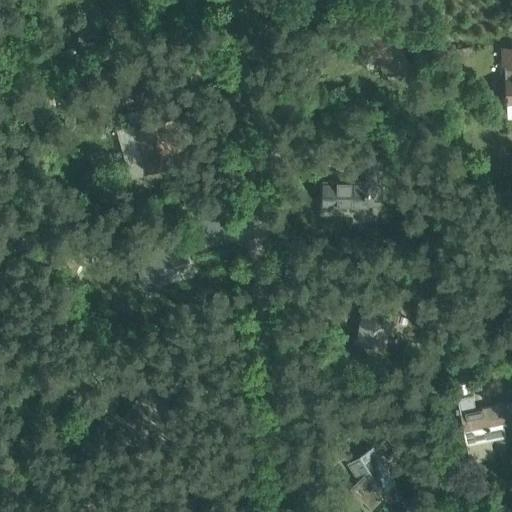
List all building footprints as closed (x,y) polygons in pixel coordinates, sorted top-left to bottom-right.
[(394,28),(359,37),(364,59),(381,55),(384,67),(385,70),(404,65),(394,28)] [(511,44),(503,45),(504,65),(506,65),(511,64),(511,44)] [(442,101),(440,85),(428,86),(429,101),(419,102),(419,112),(437,111),(436,101),(442,101)] [(144,157),(141,157),(145,172),(170,165),(168,155),(178,152),(170,121),(137,130),(144,157)] [(366,157),(366,173),(381,173),(381,157),(366,157)] [(324,181),(324,205),(366,206),(366,181),(324,181)] [(146,253),(154,285),(194,275),(185,243),(146,253)] [(355,342),(386,349),(389,333),(393,334),(398,309),(364,301),(355,342)] [(130,425),(145,437),(175,400),(154,382),(136,404),(143,409),(130,425)] [(472,396),(458,399),(467,445),(493,439),(506,437),(503,425),(511,423),(511,407),(511,403),(475,410),(472,396)] [(338,459),(344,455),(337,444),(331,448),(338,459)] [(383,491),(395,482),(373,448),(349,464),(360,481),(353,488),(372,506),(385,492),(383,491)] [(118,500),(100,509),(102,511),(123,511),(125,511),(118,500)]
